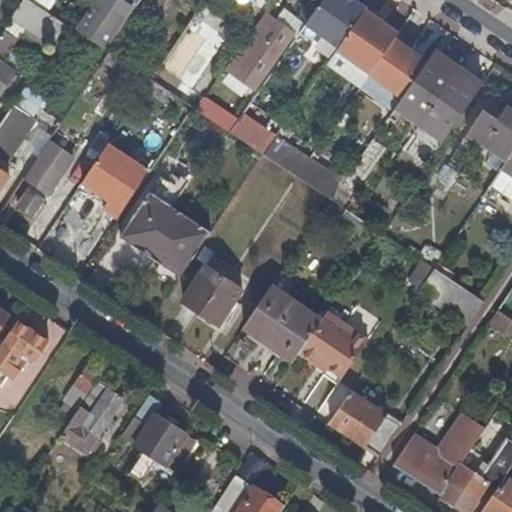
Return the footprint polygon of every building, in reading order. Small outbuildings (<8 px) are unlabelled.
[(44,10),(29,0),(12,0),(0,18),(0,94),(14,73),(0,63),(0,50),(14,30),(27,39),(32,31),(46,40),(59,20),(44,10)] [(99,0),(79,30),(107,49),(128,19),(99,0)] [(358,0),(357,0),(313,0),(303,17),(301,19),(332,40),(357,2),(358,0)] [(303,17),(280,1),(272,14),(290,26),(294,29),(301,19),(303,17)] [(392,25),(357,2),(332,40),(330,43),(364,66),(387,32),(392,25)] [(272,14),(261,6),(222,64),(251,83),(290,26),(272,14)] [(152,62),(143,75),(165,90),(342,208),(384,145),(371,136),(343,178),(241,109),(236,116),(203,93),(201,95),(188,86),(222,35),(186,10),(152,62)] [(423,55),(387,32),(364,66),(363,67),(400,91),(423,55)] [(119,48),(114,55),(143,75),(152,62),(142,56),(139,62),(119,48)] [(433,53),(393,111),(440,144),(480,86),(433,53)] [(165,90),(143,75),(135,87),(157,102),(165,90)] [(0,132),(18,106),(7,99),(0,109),(0,175),(6,167),(0,163),(0,132)] [(499,157),(511,137),(511,106),(502,99),(492,114),(477,104),(460,131),(499,157)] [(43,155),(39,161),(55,171),(73,182),(97,145),(79,133),(66,154),(59,165),(43,155)] [(12,157),(23,165),(30,154),(38,142),(26,135),(12,157)] [(511,137),(499,157),(485,179),(511,197),(511,137)] [(50,144),(43,155),(59,165),(66,154),(50,144)] [(109,145),(83,183),(123,210),(149,173),(109,145)] [(10,204),(39,161),(30,154),(23,165),(0,200),(0,201),(8,207),(10,204)] [(39,161),(10,204),(26,214),(40,193),(45,196),(54,183),(49,180),(55,171),(39,161)] [(71,186),(42,230),(78,254),(107,210),(71,186)] [(175,274),(203,232),(144,190),(115,232),(175,274)] [(177,298),(211,323),(236,287),(202,263),(177,298)] [(478,297),(428,265),(413,287),(463,319),(478,297)] [(292,351),(314,316),(264,284),(233,331),(283,364),(292,351)] [(511,320),(491,306),(483,319),(511,338),(511,320)] [(314,316),(292,351),(310,362),(312,359),(322,365),(336,374),(361,336),(319,309),(314,316)] [(0,337),(0,366),(4,369),(15,354),(26,361),(40,338),(12,319),(0,337)] [(312,359),(310,362),(319,369),(322,365),(312,359)] [(73,408),(92,379),(96,373),(81,363),(59,398),(73,408)] [(118,395),(92,379),(73,408),(57,433),(82,450),(100,423),(106,427),(111,419),(105,415),(118,395)] [(399,417),(349,384),(326,418),(376,451),(399,417)] [(389,460),(435,492),(455,462),(479,426),(457,411),(433,447),(409,431),(389,460)] [(141,423),(129,415),(116,434),(138,449),(124,470),(135,478),(149,457),(159,463),(179,433),(148,412),(141,423)] [(491,460),(505,470),(511,461),(511,441),(507,438),(491,460)] [(472,511),(490,485),(455,462),(435,492),(466,511),(472,511)] [(232,472),(206,511),(272,511),(279,502),(232,472)] [(496,511),(498,510),(500,511),(511,511),(511,480),(501,474),(477,511),(496,511)]
